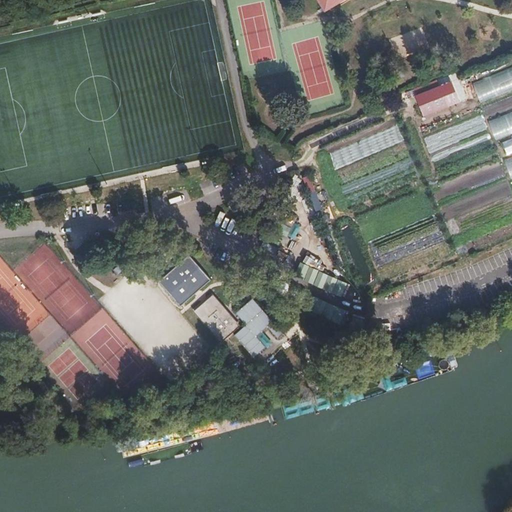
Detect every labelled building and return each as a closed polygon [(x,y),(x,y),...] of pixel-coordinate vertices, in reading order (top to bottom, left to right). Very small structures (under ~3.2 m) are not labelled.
[(421,27),(389,39),(397,59),(429,47),(421,27)] [(480,99),(511,89),(511,67),(474,79),(480,99)] [(495,137),(511,131),(511,111),(489,118),(495,137)] [(312,175),(304,177),(309,193),(317,190),(312,175)] [(319,192),(311,193),(314,211),(322,210),(319,192)] [(190,256),(159,279),(180,305),(210,282),(190,256)] [(309,284),(343,295),(348,281),(314,269),(309,284)] [(314,311),(343,325),(350,311),(338,305),(340,302),(323,293),(314,311)] [(240,325),(215,294),(194,309),(219,340),(240,325)] [(247,323),(235,332),(255,358),(267,348),(256,333),(271,322),(253,298),(237,310),(247,323)]
